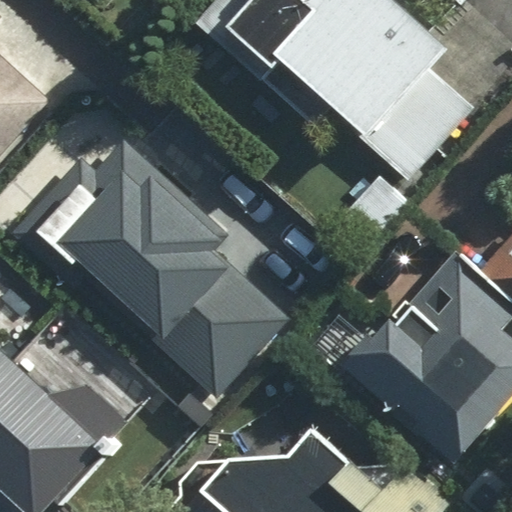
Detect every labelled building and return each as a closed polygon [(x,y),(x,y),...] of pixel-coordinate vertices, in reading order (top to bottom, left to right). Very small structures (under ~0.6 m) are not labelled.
[(420,0),(219,0),(207,13),(323,121),(340,103),(416,174),(486,100),(454,71),(474,50),(420,0)] [(0,159),(58,97),(0,43),(0,34),(15,18),(0,3),(0,159)] [(120,196),(69,247),(221,397),(299,318),(233,253),(242,245),(132,137),(96,173),(120,196)] [(387,169),(345,215),(381,248),(423,203),(387,169)] [(511,247),(493,268),(511,286),(511,247)] [(387,332),(355,366),(402,411),(414,398),(435,418),(426,427),(465,464),(511,414),(511,286),(493,268),(475,251),(473,251),(471,251),(469,252),(467,252),(465,252),(463,253),(461,254),(460,254),(458,255),(456,256),(454,257),(453,257),(451,258),(449,260),(448,261),(446,262),(445,263),(444,264),(442,266),(441,267),(440,269),(439,270),(437,272),(436,273),(435,275),(434,277),(433,278),(433,280),(432,282),(431,284),(431,285),(430,287),(430,289),(430,291),(429,293),(390,335),(387,332)] [(0,333),(0,511),(21,511),(101,428),(0,333)] [(456,511),(467,500),(369,459),(331,427),(304,454),(209,457),(189,481),(188,494),(172,511),(456,511)]
